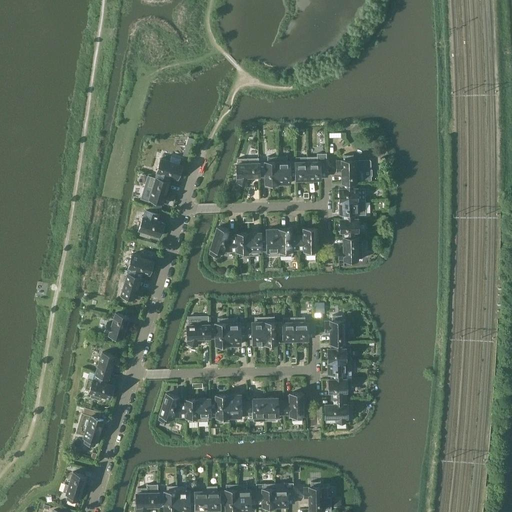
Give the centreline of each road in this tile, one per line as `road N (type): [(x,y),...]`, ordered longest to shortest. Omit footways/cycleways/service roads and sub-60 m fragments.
road 1 (residential): [(131,372),(315,372)]
road 2 (residential): [(131,372),(181,210)]
road 3 (residential): [(181,210),(328,207)]
road 4 (residential): [(89,511),(131,372)]
